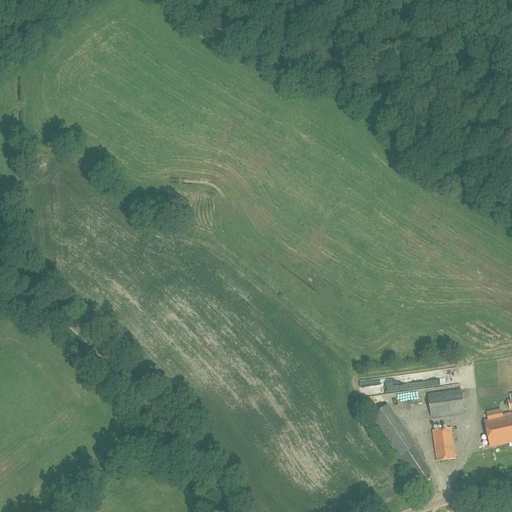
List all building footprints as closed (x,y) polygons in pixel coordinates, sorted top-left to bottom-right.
[(464,414),(461,390),(428,394),(431,418),(464,414)] [(388,406),(371,417),(376,424),(393,413),(388,406)] [(485,423),(490,446),(511,441),(511,414),(509,415),(509,414),(502,416),(501,411),(487,414),(489,422),(485,423)] [(451,429),(433,432),(437,461),(455,459),(451,429)] [(410,439),(393,451),(398,458),(413,448),(415,447),(410,439)]
